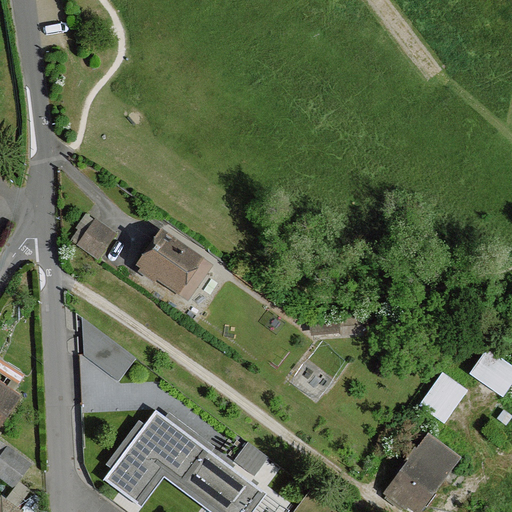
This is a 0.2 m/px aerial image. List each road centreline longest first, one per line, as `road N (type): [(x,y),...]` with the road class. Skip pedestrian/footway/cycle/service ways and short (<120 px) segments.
road 1 (residential): [(64,511),(49,232)]
road 2 (residential): [(49,232),(24,0)]
